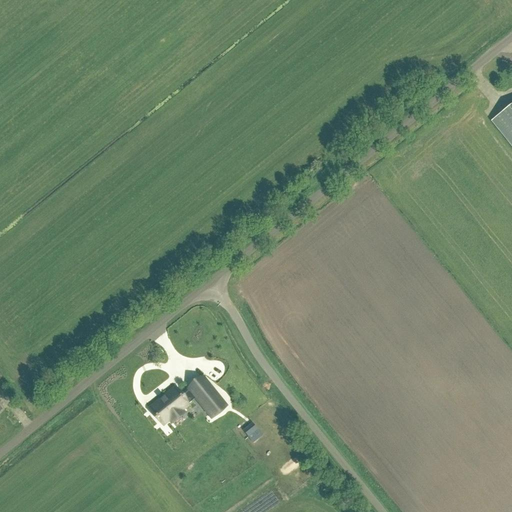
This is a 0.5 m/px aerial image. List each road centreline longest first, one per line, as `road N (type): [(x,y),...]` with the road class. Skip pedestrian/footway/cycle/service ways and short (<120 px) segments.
road 1 (unclassified): [(210,283),(511,37)]
road 2 (unclassified): [(210,283),(382,511)]
road 3 (unclassified): [(0,452),(210,283)]
